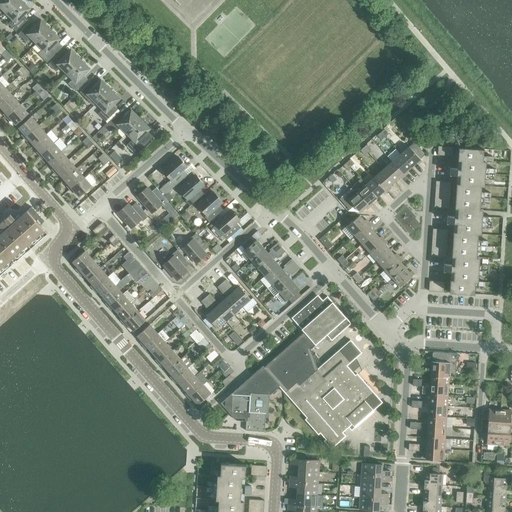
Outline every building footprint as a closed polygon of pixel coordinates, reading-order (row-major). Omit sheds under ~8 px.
[(0,0),(0,7),(6,14),(19,0),(0,0)] [(20,0),(19,0),(6,14),(12,20),(8,24),(15,32),(26,21),(22,17),(29,9),(20,0)] [(30,38),(36,44),(50,30),(40,20),(33,28),(28,24),(18,34),(25,42),(30,38)] [(50,30),(36,44),(42,50),(38,54),(46,63),(57,52),(52,47),(59,39),(50,30)] [(60,67),(66,74),(80,59),(70,50),(63,58),(58,54),(48,64),(55,72),(60,67)] [(80,59),(66,74),(72,80),(68,84),(75,91),(86,81),(82,77),(89,69),(80,59)] [(33,63),(28,68),(33,74),(38,69),(33,63)] [(86,94),(96,104),(110,89),(100,80),(93,88),(88,83),(80,92),(84,97),(86,94)] [(0,107),(12,96),(5,88),(0,92),(0,107)] [(110,89),(96,104),(102,110),(98,114),(105,121),(116,111),(112,107),(119,99),(110,89)] [(3,114),(6,117),(20,105),(12,96),(0,107),(5,113),(3,114)] [(20,105),(6,117),(8,121),(10,119),(15,125),(28,114),(20,105)] [(120,127),(126,134),(140,119),(130,110),(123,118),(117,112),(105,125),(110,130),(112,128),(115,132),(120,127)] [(21,135),(24,138),(38,126),(30,117),(18,128),(23,133),(21,135)] [(140,119),(126,134),(132,140),(126,146),(135,155),(147,142),(142,137),(149,129),(140,119)] [(29,140),(33,145),(46,134),(38,126),(24,138),(27,142),(29,140)] [(36,152),(39,155),(53,143),(46,134),(33,145),(38,150),(36,152)] [(75,135),(66,143),(68,146),(77,137),(75,135)] [(414,142),(409,147),(420,159),(425,155),(414,142)] [(44,157),(48,162),(61,151),(53,143),(39,155),(42,159),(44,157)] [(437,155),(452,156),(453,147),(437,146),(437,155)] [(409,147),(400,155),(411,167),(416,162),(418,164),(421,161),(420,159),(409,147)] [(456,184),(455,196),(490,198),(490,193),(480,192),(481,186),(484,186),(484,179),(494,180),(495,169),(485,169),(485,162),(492,162),(492,157),(483,157),(483,149),(458,148),(457,161),(460,161),(460,172),(459,184),(456,184)] [(51,169),(54,173),(68,160),(61,151),(48,162),(53,168),(51,169)] [(118,155),(113,159),(118,164),(122,159),(118,155)] [(400,155),(391,162),(404,176),(407,174),(405,172),(411,167),(400,155)] [(162,171),(170,180),(169,182),(173,187),(187,175),(183,170),(186,167),(178,157),(162,171)] [(59,174),(63,179),(76,169),(68,160),(54,173),(57,176),(59,174)] [(391,162),(383,170),(394,182),(399,178),(400,179),(404,176),(391,162)] [(303,175),(306,179),(315,171),(312,167),(303,175)] [(66,186),(69,190),(83,177),(76,169),(63,179),(68,185),(66,186)] [(383,170),(374,177),(387,191),(390,189),(388,187),(394,182),(383,170)] [(178,190),(186,199),(185,201),(189,206),(203,194),(199,189),(204,185),(195,175),(178,190)] [(83,177),(69,190),(72,193),(74,191),(79,197),(91,186),(83,177)] [(374,177),(366,185),(376,197),(382,193),(383,194),(387,191),(374,177)] [(433,208),(449,209),(450,182),(435,181),(433,208)] [(366,185),(357,192),(370,207),(373,204),(371,202),(376,197),(366,185)] [(136,196),(151,213),(161,205),(162,206),(168,202),(156,188),(151,192),(146,187),(136,196)] [(370,207),(357,192),(353,187),(339,199),(349,210),(353,206),(359,212),(365,208),(366,209),(370,207)] [(168,192),(164,196),(169,201),(173,197),(168,192)] [(197,206),(206,215),(204,217),(209,222),(223,210),(218,205),(222,202),(213,192),(197,206)] [(453,232),(452,244),(487,246),(487,241),(477,241),(478,234),(481,235),(481,227),(491,228),(492,218),(482,217),(482,209),(479,209),(480,203),(489,203),(490,198),(455,196),(454,208),(457,208),(457,217),(456,232),(453,232)] [(117,213),(131,228),(140,220),(142,222),(148,217),(135,203),(130,207),(127,204),(117,213)] [(168,203),(163,207),(175,220),(179,216),(168,203)] [(31,207),(26,211),(39,226),(39,225),(44,221),(31,207)] [(218,238),(222,235),(226,240),(230,237),(240,228),(236,223),(239,220),(230,210),(215,223),(216,225),(210,229),(218,238)] [(26,211),(0,234),(0,275),(47,234),(39,225),(39,226),(26,211)] [(185,211),(181,215),(186,220),(190,215),(185,211)] [(0,221),(0,226),(2,229),(14,218),(10,213),(0,221)] [(346,226),(354,235),(368,223),(365,219),(364,221),(359,215),(346,226)] [(92,231),(96,235),(105,227),(101,223),(92,231)] [(354,235),(362,244),(374,233),(369,228),(371,226),(368,223),(354,235)] [(240,228),(230,237),(232,240),(243,230),(240,228)] [(430,257),(445,258),(447,230),(432,229),(430,257)] [(182,248),(196,264),(206,255),(203,251),(208,247),(196,233),(190,238),(192,240),(182,248)] [(362,244),(369,252),(383,240),(381,237),(379,238),(374,233),(362,244)] [(318,240),(324,246),(329,242),(323,235),(318,240)] [(243,252),(250,260),(263,248),(256,240),(254,242),(250,237),(240,246),(244,250),(243,252)] [(369,252),(377,261),(389,250),(385,245),(386,243),(383,240),(369,252)] [(250,260),(257,268),(281,247),(277,243),(269,250),(270,251),(268,253),(263,248),(250,260)] [(487,246),(452,244),(451,257),(454,257),(453,280),(450,280),(449,293),(474,294),(474,287),(484,287),(484,282),(478,282),(478,275),(488,276),(488,265),(479,265),(479,257),(476,257),(477,251),(486,252),(487,246)] [(257,268),(264,276),(277,265),(273,260),(275,258),(276,259),(285,252),(281,247),(257,268)] [(163,265),(177,280),(187,272),(184,268),(189,264),(177,250),(171,255),(173,256),(163,265)] [(377,261),(384,270),(399,257),(396,254),(394,255),(389,250),(377,261)] [(75,269),(78,272),(92,260),(84,251),(72,262),(77,267),(75,269)] [(384,270),(392,278),(404,267),(400,262),(401,260),(399,257),(384,270)] [(264,276),(271,284),(295,263),(291,259),(283,266),(284,268),(282,269),(277,265),(264,276)] [(83,274),(87,279),(100,268),(92,260),(78,272),(81,276),(83,274)] [(235,263),(231,267),(235,272),(239,268),(235,263)] [(271,284),(279,292),(292,281),(287,276),(290,274),(291,275),(299,268),(295,263),(271,284)] [(404,267),(392,278),(400,287),(412,276),(414,275),(411,271),(409,273),(404,267)] [(90,286),(93,289),(107,277),(100,268),(87,279),(92,284),(90,286)] [(144,281),(140,284),(145,290),(154,282),(150,276),(149,277),(144,281)] [(98,291),(102,296),(115,285),(107,277),(93,289),(96,293),(98,291)] [(225,280),(221,283),(242,307),(250,300),(239,287),(233,291),(231,289),(233,288),(225,280)] [(292,281),(279,292),(275,296),(282,304),(287,299),(291,304),(301,296),(297,291),(299,289),(292,281)] [(428,291),(443,292),(444,282),(429,281),(428,291)] [(154,282),(145,290),(150,295),(154,292),(153,291),(158,287),(158,286),(154,282)] [(227,297),(222,301),(234,314),(242,307),(221,283),(217,287),(224,296),(225,294),(227,297)] [(105,303),(108,307),(122,294),(115,285),(102,296),(107,302),(105,303)] [(113,308),(117,314),(130,303),(122,294),(108,307),(111,310),(113,308)] [(209,294),(205,298),(225,321),(234,314),(222,301),(217,305),(215,303),(216,302),(209,294)] [(310,349),(315,345),(326,335),(331,341),(351,324),(327,296),(320,302),(315,296),(291,318),(303,332),(263,367),(262,366),(225,399),(224,408),(235,421),(246,421),(245,431),(264,432),(265,414),(268,414),(269,394),(270,395),(271,393),(272,394),(276,391),(275,390),(279,387),(294,403),(306,418),(304,420),(318,435),(320,433),(325,439),(323,441),(330,449),(345,436),(342,433),(351,424),(355,428),(373,411),(373,410),(382,403),(356,374),(354,376),(352,372),(359,366),(355,358),(361,353),(350,340),(317,369),(315,362),(318,359),(314,354),(313,356),(310,349)] [(225,321),(205,298),(200,302),(208,310),(209,309),(211,311),(206,316),(217,329),(225,321)] [(120,320),(123,324),(137,311),(130,303),(117,314),(122,319),(120,320)] [(137,311),(123,324),(126,327),(128,325),(133,331),(145,320),(137,311)] [(140,343),(143,346),(157,334),(149,325),(137,336),(142,341),(140,343)] [(253,326),(248,330),(252,335),(257,331),(253,326)] [(191,334),(189,335),(197,344),(204,338),(199,332),(198,333),(199,333),(194,338),(191,334)] [(147,348),(152,353),(164,342),(157,334),(143,346),(146,349),(147,348)] [(204,338),(197,344),(201,349),(203,348),(207,343),(208,343),(204,338)] [(155,360),(158,363),(172,351),(164,342),(152,353),(157,358),(155,360)] [(162,365),(167,370),(179,359),(172,351),(158,363),(161,367),(162,365)] [(431,373),(449,374),(454,374),(455,354),(432,353),(431,373)] [(170,377),(173,380),(187,368),(179,359),(167,370),(172,375),(170,377)] [(467,363),(466,372),(475,373),(475,363),(467,363)] [(224,372),(222,374),(225,378),(222,381),(226,385),(233,378),(230,374),(233,371),(229,367),(229,368),(224,372)] [(177,382),(182,387),(194,376),(187,368),(173,380),(176,384),(177,382)] [(431,373),(430,384),(448,385),(449,374),(431,373)] [(185,394),(188,397),(202,385),(194,376),(182,387),(187,393),(185,394)] [(202,385),(188,397),(191,401),(192,399),(197,405),(198,405),(200,408),(204,404),(201,401),(204,399),(212,392),(213,391),(206,382),(202,385)] [(430,384),(429,394),(447,396),(448,385),(430,384)] [(212,392),(204,399),(207,402),(215,395),(212,392)] [(429,394),(429,405),(446,406),(447,396),(429,394)] [(429,405),(428,416),(446,417),(446,406),(429,405)] [(488,420),(487,427),(498,427),(499,410),(488,409),(488,413),(483,413),(482,419),(488,420)] [(499,410),(498,427),(510,428),(510,421),(511,421),(511,414),(510,415),(511,411),(499,410)] [(427,427),(445,428),(450,428),(451,417),(446,417),(428,416),(427,427)] [(427,427),(427,438),(444,439),(445,428),(427,427)] [(486,444),(497,445),(498,427),(487,427),(487,434),(482,433),(481,440),(486,440),(486,444)] [(498,427),(497,445),(508,446),(509,442),(511,442),(511,435),(509,435),(510,428),(498,427)] [(427,438),(426,448),(444,449),(444,439),(427,438)] [(444,449),(426,448),(425,459),(443,461),(444,449)] [(298,465),(298,471),(318,472),(319,460),(291,458),(290,464),(298,465)] [(208,506),(207,511),(224,511),(242,511),(243,501),(240,500),(241,489),(242,478),(245,478),(245,465),(220,463),(220,470),(210,470),(210,475),(217,475),(216,482),(206,482),(206,492),(215,492),(215,500),(218,500),(218,506),(208,506)] [(361,463),(361,475),(389,477),(389,471),(381,470),(382,464),(361,463)] [(250,475),(265,476),(266,466),(251,465),(250,475)] [(424,473),(424,484),(441,485),(442,474),(438,474),(439,469),(432,468),(432,473),(424,473)] [(289,476),(289,482),(317,483),(318,472),(298,471),(297,477),(289,476)] [(488,484),(488,488),(506,489),(506,478),(499,478),(499,473),(483,471),(483,481),(485,484),(488,484)] [(361,475),(360,486),(380,487),(381,482),(389,482),(389,477),(361,475)] [(297,488),(296,493),(317,495),(317,483),(289,482),(289,487),(297,488)] [(424,484),(423,495),(441,496),(441,485),(424,484)] [(360,486),(359,498),(388,499),(388,494),(380,493),(380,487),(360,486)] [(488,488),(487,499),(505,500),(506,489),(488,488)] [(288,499),(288,504),(316,506),(317,495),(296,493),(296,499),(288,499)] [(423,495),(422,506),(440,507),(441,496),(423,495)] [(388,499),(359,498),(359,509),(379,511),(379,504),(387,505),(388,499)] [(247,511),(263,511),(264,500),(249,499),(247,511)] [(487,499),(486,510),(504,511),(505,500),(487,499)]
